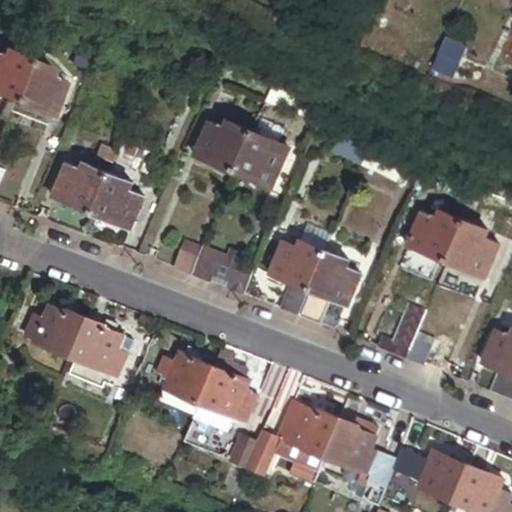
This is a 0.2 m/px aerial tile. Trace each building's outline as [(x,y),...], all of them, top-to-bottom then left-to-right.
[(455,74),(468,41),(449,33),(435,66),(455,74)] [(419,67),(426,52),(405,43),(398,58),(419,67)] [(0,92),(13,98),(30,59),(6,49),(3,56),(0,55),(0,92)] [(55,107),(65,82),(50,76),(53,69),(30,59),(13,98),(37,108),(40,101),(55,107)] [(55,107),(40,101),(37,108),(52,114),(55,107)] [(234,170),(251,131),(228,121),(224,129),(208,122),(198,148),(213,154),(211,160),(234,170)] [(285,155),(271,148),(274,141),(251,131),(234,170),(258,180),(261,174),(275,180),(285,155)] [(162,154),(124,138),(119,148),(116,157),(154,173),(162,154)] [(116,157),(119,148),(102,141),(97,154),(114,161),(116,157)] [(211,160),(213,154),(198,148),(195,154),(211,160)] [(93,212),(110,172),(86,161),(83,169),(68,163),(57,189),(72,195),(69,202),(93,212)] [(134,220),(145,195),(130,189),(133,182),(110,172),(93,212),(116,222),(120,214),(134,220)] [(272,186),(275,180),(261,174),(258,180),(272,186)] [(69,202),(72,195),(57,189),(54,195),(69,202)] [(447,260),(464,220),(438,209),(435,217),(420,211),(409,236),(424,242),(421,249),(447,260)] [(131,228),(134,220),(120,214),(116,222),(131,228)] [(486,269),(497,244),(482,237),(485,229),(464,220),(447,260),(469,270),(472,263),(486,269)] [(194,271),(205,241),(188,235),(177,265),(194,271)] [(421,249),(424,242),(409,236),(407,243),(421,249)] [(306,298),(326,249),(302,238),(298,246),(283,240),(273,265),(288,272),(285,279),(291,282),(282,303),(301,310),(306,298)] [(246,291),(258,261),(205,241),(194,271),(246,291)] [(351,299),(361,272),(346,266),(350,258),(326,249),(306,298),(301,310),(319,318),(328,297),(333,299),(336,293),(351,299)] [(484,276),(486,269),(472,263),(469,270),(484,276)] [(285,279),(288,272),(273,265),(270,273),(285,279)] [(348,305),(351,299),(336,293),(333,299),(348,305)] [(419,326),(428,305),(409,297),(393,334),(383,330),(379,340),(405,351),(408,352),(419,326)] [(84,309),(72,303),(69,310),(81,315),(84,309)] [(82,357),(97,322),(81,315),(69,310),(61,306),(56,317),(47,313),(38,332),(48,336),(46,341),(82,357)] [(125,334),(129,326),(117,321),(113,329),(125,334)] [(128,369),(136,351),(127,347),(131,337),(125,334),(113,329),(97,322),(82,357),(117,372),(120,366),(128,369)] [(510,334),(511,329),(511,326),(505,324),(502,330),(510,334)] [(425,360),(436,333),(419,326),(408,352),(425,360)] [(511,329),(510,334),(502,330),(496,328),(486,354),(500,359),(497,367),(498,368),(490,387),(511,396),(511,329)] [(136,351),(140,341),(131,337),(127,347),(136,351)] [(208,404),(224,368),(186,351),(181,363),(169,358),(164,371),(175,376),(170,387),(208,404)] [(267,400),(252,393),(257,382),(254,381),(258,373),(242,367),(244,360),(230,354),(224,368),(208,404),(257,424),(267,400)] [(497,367),(500,359),(486,354),(482,361),(497,367)] [(334,456),(349,420),(333,413),(321,408),(301,400),(285,436),(272,430),(265,445),(255,470),(271,477),(281,454),(302,463),(297,476),(321,486),(334,456)] [(333,413),(335,409),(323,404),(321,408),(333,413)] [(407,457),(378,444),(385,427),(360,416),(357,424),(349,420),(334,456),(374,473),(373,475),(395,484),(407,457)] [(255,470),(265,445),(250,438),(239,463),(255,470)] [(463,501),(478,466),(442,451),(437,462),(410,450),(407,457),(395,484),(406,489),(412,476),(420,479),(423,471),(432,475),(428,485),(463,501)] [(511,511),(511,491),(507,489),(511,480),(478,466),(463,501),(489,511),(511,511)]
